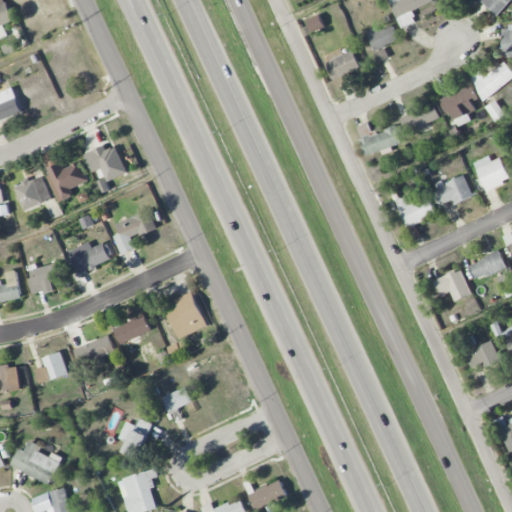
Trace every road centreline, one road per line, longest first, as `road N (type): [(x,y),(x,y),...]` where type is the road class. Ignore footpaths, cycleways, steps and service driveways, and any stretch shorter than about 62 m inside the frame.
road 1 (secondary): [(84,0),(321,511)]
road 2 (secondary): [(475,511),(239,0)]
road 3 (residential): [(275,0),(511,507)]
road 4 (motorway): [(424,511),(192,4)]
road 5 (motorway): [(162,48),(372,511)]
road 6 (residential): [(276,411),(181,455),(178,474),(199,482),(288,438)]
road 7 (residential): [(202,257),(63,319),(0,334)]
road 8 (residential): [(460,41),(429,72),(332,119)]
road 9 (residential): [(130,97),(0,158)]
road 10 (residential): [(511,213),(400,267)]
